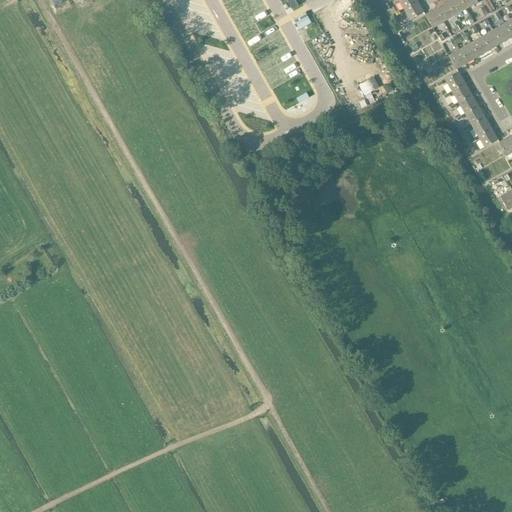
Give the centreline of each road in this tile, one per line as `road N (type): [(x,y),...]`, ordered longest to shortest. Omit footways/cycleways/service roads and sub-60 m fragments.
road 1 (track): [(327,511),(40,0)]
road 2 (track): [(268,404),(37,511)]
